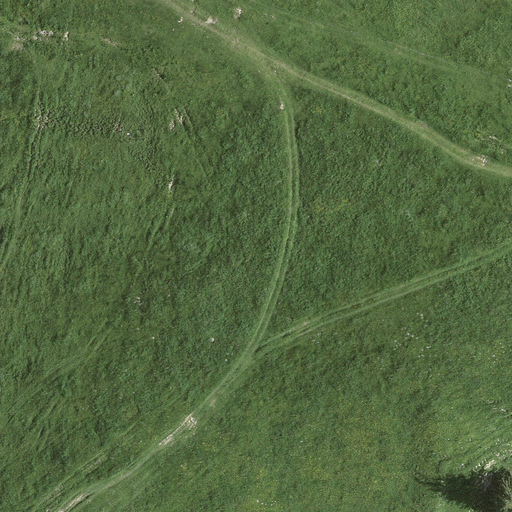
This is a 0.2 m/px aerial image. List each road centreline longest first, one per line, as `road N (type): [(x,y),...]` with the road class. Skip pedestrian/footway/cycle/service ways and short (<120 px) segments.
road 1 (track): [(68,511),(174,437),(253,351),(295,210),(285,88),(266,58),(170,0)]
road 2 (track): [(511,245),(253,351)]
road 3 (track): [(511,173),(266,58)]
